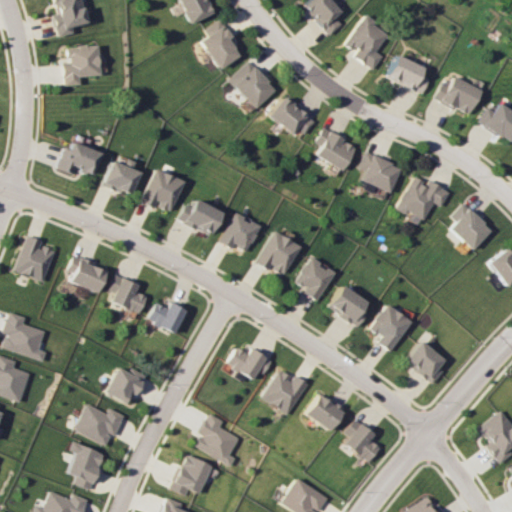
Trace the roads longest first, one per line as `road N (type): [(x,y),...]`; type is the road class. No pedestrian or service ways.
road 1 (residential): [(0,189),(233,294),(345,366),(424,432)]
road 2 (residential): [(511,201),(493,178),(338,91),(246,0)]
road 3 (residential): [(120,511),(233,294)]
road 4 (residential): [(0,227),(25,105),(6,0)]
road 5 (residential): [(511,340),(424,432)]
